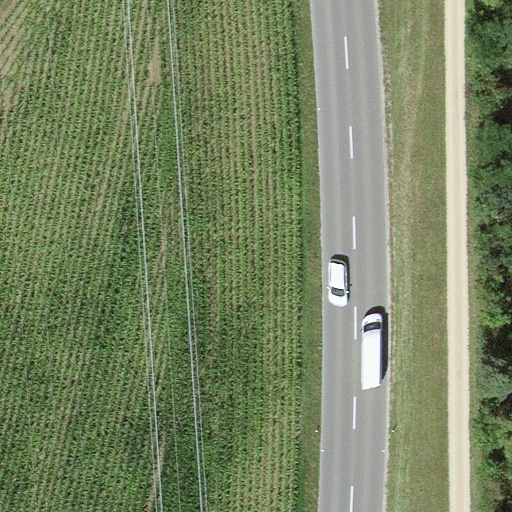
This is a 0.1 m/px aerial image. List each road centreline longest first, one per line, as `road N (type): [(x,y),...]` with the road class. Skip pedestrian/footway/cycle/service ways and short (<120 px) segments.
road 1 (tertiary): [(343,0),(355,222),(351,511)]
road 2 (track): [(449,0),(453,511)]
